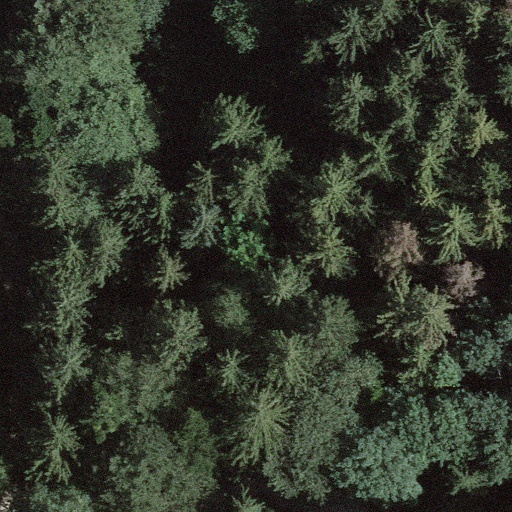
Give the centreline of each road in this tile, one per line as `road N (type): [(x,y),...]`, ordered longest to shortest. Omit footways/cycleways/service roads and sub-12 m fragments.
road 1 (track): [(1,511),(18,308),(0,228)]
road 2 (track): [(349,511),(262,482),(152,496),(129,511)]
